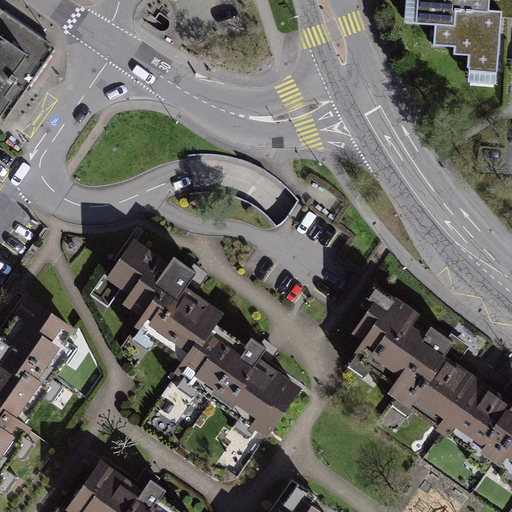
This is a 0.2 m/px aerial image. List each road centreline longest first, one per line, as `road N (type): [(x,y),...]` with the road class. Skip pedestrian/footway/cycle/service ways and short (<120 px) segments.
road 1 (residential): [(361,88),(260,119),(220,108),(41,0)]
road 2 (tertiary): [(511,285),(451,231),(361,88)]
